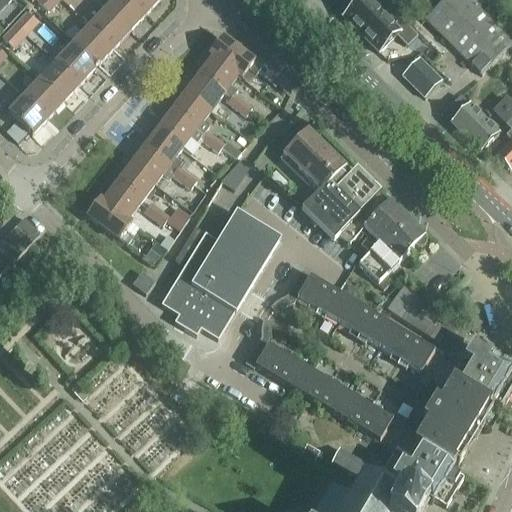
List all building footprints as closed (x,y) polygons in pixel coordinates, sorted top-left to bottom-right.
[(0,0),(0,13),(13,0),(0,0)] [(60,1),(58,0),(41,0),(37,5),(48,14),(60,1)] [(127,0),(117,0),(106,12),(130,34),(146,17),(127,0)] [(161,0),(127,0),(146,17),(161,0)] [(368,0),(354,0),(350,5),(340,16),(358,34),(375,16),(364,5),(368,0)] [(446,0),(425,22),(471,67),(482,78),(511,47),(511,40),(470,0),(446,0)] [(106,12),(90,29),(114,51),(130,34),(106,12)] [(27,15),(15,29),(25,38),(38,25),(27,15)] [(387,27),(375,16),(358,34),(377,52),(394,34),(399,39),(410,29),(397,17),(387,27)] [(25,38),(15,29),(3,42),(13,51),(25,38)] [(114,51),(90,29),(75,46),(98,68),(114,51)] [(213,60),(212,61),(236,79),(237,78),(241,81),(248,73),(255,79),(262,70),(221,40),(209,57),(213,60)] [(72,49),(58,64),(81,86),(95,71),(72,49)] [(417,57),(410,64),(433,86),(440,79),(444,75),(421,53),(417,57)] [(212,61),(199,79),(223,97),(223,96),(230,88),(236,79),(212,61)] [(58,64),(44,79),(67,101),(81,86),(58,64)] [(410,64),(400,74),(423,97),(433,86),(410,64)] [(44,79),(29,94),(53,116),(67,101),(44,79)] [(199,79),(185,97),(209,115),(223,97),(199,79)] [(230,88),(223,96),(230,101),(233,97),(237,93),(230,88)] [(53,116),(29,94),(9,117),(32,138),(53,116)] [(185,97),(171,115),(202,138),(206,133),(208,130),(202,125),(209,115),(185,97)] [(233,97),(230,101),(227,106),(236,113),(242,104),(233,97)] [(449,110),(457,119),(450,126),(480,156),(499,137),(469,107),(469,108),(460,99),(449,110)] [(493,114),(506,126),(511,119),(511,106),(506,101),(493,114)] [(242,104),(236,113),(245,120),(252,111),(242,104)] [(171,115),(158,132),(182,151),(189,141),(196,146),(199,142),(202,138),(171,115)] [(158,132),(144,150),(175,174),(178,170),(182,165),(175,160),(182,151),(158,132)] [(206,133),(202,138),(199,142),(208,149),(215,140),(206,133)] [(304,211),(325,227),(344,205),(366,183),(356,173),(352,177),(345,171),(346,171),(345,170),(344,170),(316,142),(307,133),(282,159),(320,196),(304,211)] [(215,140),(208,149),(218,156),(221,152),(224,147),(215,140)] [(511,143),(496,160),(510,173),(511,170),(511,143)] [(224,147),(221,152),(235,163),(241,156),(226,145),(224,147)] [(144,150),(131,168),(155,187),(163,177),(169,181),(172,178),(175,174),(144,150)] [(131,168),(117,186),(141,205),(155,187),(131,168)] [(178,170),(175,174),(172,178),(181,185),(187,177),(178,170)] [(187,177),(181,185),(190,192),(193,188),(197,184),(187,177)] [(344,205),(325,227),(349,247),(362,232),(369,239),(360,248),(369,256),(358,268),(378,287),(413,251),(416,253),(420,254),(422,252),(425,250),(426,247),(426,244),(424,241),(425,240),(412,227),(411,227),(393,209),(389,213),(386,209),(389,205),(388,206),(379,197),(380,196),(366,183),(344,205)] [(197,184),(193,188),(203,196),(207,192),(197,184)] [(117,186),(104,204),(128,222),(141,205),(117,186)] [(128,222),(104,204),(103,205),(99,202),(86,219),(126,249),(132,241),(125,235),(131,227),(127,224),(128,222)] [(150,206),(148,210),(144,215),(153,222),(160,213),(150,206)] [(169,220),(160,213),(153,222),(162,229),(169,220)] [(170,226),(180,233),(190,220),(180,213),(170,226)] [(174,265),(184,271),(161,309),(178,319),(174,326),(175,327),(176,324),(185,330),(184,332),(196,340),(200,333),(217,344),(279,242),(237,216),(219,246),(195,231),(174,265)] [(24,221),(16,229),(32,245),(40,237),(24,221)] [(16,229),(8,237),(24,253),(32,245),(16,229)] [(8,237),(0,245),(16,261),(24,253),(8,237)] [(0,245),(0,260),(8,269),(16,261),(0,245)] [(0,260),(0,276),(0,277),(8,269),(0,260)] [(293,306),(296,301),(309,279),(310,280),(311,278),(302,273),(286,299),(283,300),(280,302),(277,304),(276,305),(272,308),(270,310),(279,315),(282,312),(286,310),(289,308),(293,306)] [(132,288),(145,298),(155,286),(141,276),(132,288)] [(310,308),(317,313),(330,292),(310,280),(309,279),(296,301),(308,309),(306,313),(307,313),(310,308)] [(434,344),(440,334),(460,347),(469,332),(450,320),(427,307),(406,291),(396,305),(389,317),(434,344)] [(326,319),(337,326),(351,305),(330,292),(317,313),(325,318),(322,323),(323,323),(326,319)] [(351,333),(359,338),(371,317),(351,305),(337,326),(350,334),(347,338),(348,338),(351,333)] [(367,344),(379,351),(392,330),(371,317),(359,338),(367,343),(363,348),(364,348),(367,344)] [(253,372),(255,370),(254,370),(267,348),(268,348),(271,343),(270,338),(271,332),(272,327),(264,321),(263,323),(262,325),(261,329),(261,331),(261,341),(245,367),(253,372)] [(392,358),(400,363),(413,342),(392,330),(379,351),(391,359),(388,363),(389,363),(392,358)] [(408,369),(420,376),(433,355),(434,355),(413,342),(400,363),(408,367),(405,372),(406,373),(408,369)] [(255,370),(275,382),(288,361),(280,357),(283,352),(280,356),(268,348),(267,348),(254,370),(255,370)] [(459,370),(451,383),(490,407),(491,407),(492,407),(501,413),(511,394),(511,371),(473,348),(463,363),(464,363),(460,369),(459,370)] [(450,385),(451,383),(459,370),(433,355),(420,376),(418,380),(419,384),(427,389),(431,382),(436,385),(435,385),(439,388),(450,385)] [(275,382),(296,395),(309,373),(297,366),(300,362),(299,361),(296,366),(288,361),(275,382)] [(296,395),(317,407),(329,386),(322,382),(325,377),(324,376),(321,380),(309,373),(296,395)] [(475,440),(492,412),(488,410),(490,407),(451,383),(450,385),(432,415),(414,445),(412,447),(452,470),(454,467),(457,469),(475,440)] [(317,407),(338,420),(351,398),(339,391),(341,387),(340,386),(337,391),(329,386),(317,407)] [(338,420),(358,432),(371,411),(363,406),(366,402),(365,401),(363,405),(351,398),(338,420)] [(358,432),(379,445),(392,423),(380,415),(382,411),(381,411),(378,416),(371,411),(358,432)] [(405,460),(412,447),(414,445),(413,445),(411,434),(407,432),(402,430),(406,422),(398,418),(394,419),(392,423),(379,445),(405,460)] [(452,470),(420,452),(420,453),(409,472),(400,467),(391,482),(431,506),(432,506),(433,503),(445,511),(463,482),(451,474),(453,472),(452,472),(453,471),(452,471),(452,470)] [(338,453),(330,467),(360,483),(368,469),(338,453)] [(417,511),(399,502),(398,505),(396,504),(396,505),(391,502),(392,495),(389,488),(383,484),(376,485),(370,489),(370,490),(361,484),(349,504),(346,502),(328,492),(317,511),(417,511)]
